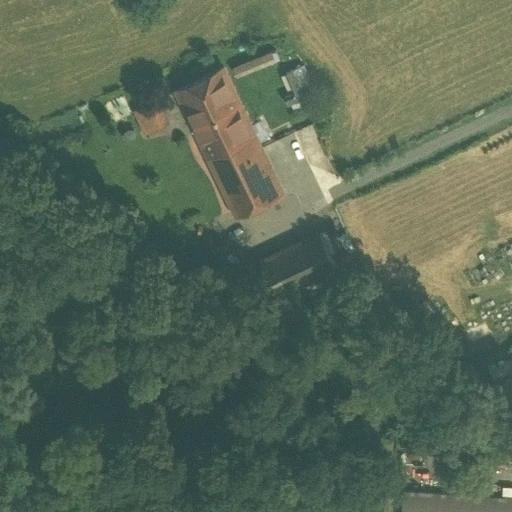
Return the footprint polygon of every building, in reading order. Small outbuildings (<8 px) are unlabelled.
[(307,66),(290,72),(298,92),(315,85),(307,66)] [(224,68),(178,90),(216,169),(262,147),(224,68)] [(144,132),(169,120),(159,97),(133,109),(144,132)] [(262,147),(216,169),(236,213),(314,176),(293,133),(262,147)] [(320,231),(259,260),(275,294),(336,265),(320,231)] [(511,511),(511,496),(403,490),(401,511),(511,511)]
